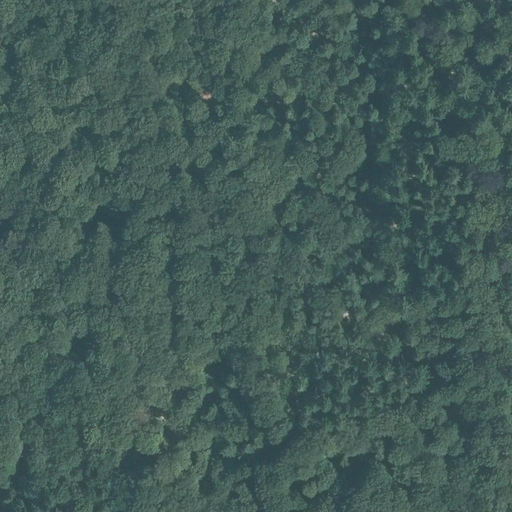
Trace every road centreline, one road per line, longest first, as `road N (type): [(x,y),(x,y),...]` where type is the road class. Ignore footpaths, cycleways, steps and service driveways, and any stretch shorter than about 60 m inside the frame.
road 1 (track): [(0,460),(80,434),(161,387),(511,257)]
road 2 (track): [(148,511),(177,196),(150,0)]
road 3 (track): [(392,303),(377,199),(393,0)]
road 4 (track): [(511,245),(430,0)]
